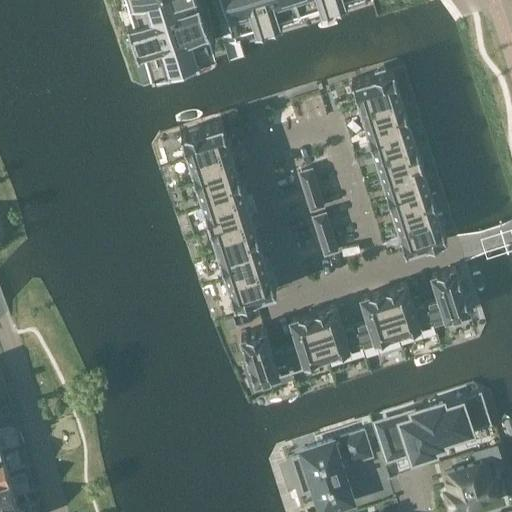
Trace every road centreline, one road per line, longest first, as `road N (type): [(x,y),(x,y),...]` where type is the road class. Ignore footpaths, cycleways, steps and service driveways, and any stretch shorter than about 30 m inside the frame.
road 1 (residential): [(295,298),(248,150),(334,123),(381,271)]
road 2 (residential): [(0,305),(57,511)]
road 3 (residential): [(511,230),(381,271)]
